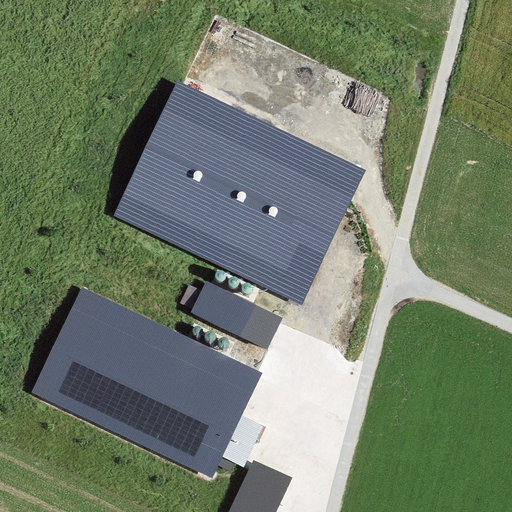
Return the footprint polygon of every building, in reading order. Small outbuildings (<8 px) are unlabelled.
[(362,171),(174,84),(112,215),(300,303),(362,171)] [(193,307),(191,312),(242,335),(257,302),(207,278),(202,290),(189,284),(181,301),(193,307)] [(261,367),(83,289),(36,396),(215,474),(223,456),(244,465),(263,423),(241,413),(261,367)] [(190,329),(191,331),(192,333),(194,334),(196,335),(199,335),(201,334),(202,332),(203,330),(204,328),(203,326),(202,324),(200,322),(198,321),(196,321),(194,322),(192,323),(190,325),(190,327),(190,329)] [(204,334),(205,336),(206,338),(208,339),(210,339),(212,339),(214,338),(215,337),(216,335),(217,333),(216,331),(215,330),(214,328),(212,327),(210,327),(208,327),(207,329),(205,330),(204,332),(204,334)] [(222,344),(224,344),(226,344),(227,343),(228,341),(229,339),(229,338),(228,336),(227,335),(225,334),(224,334),(222,334),(221,335),(219,336),(218,337),(218,339),(218,341),(219,342),(221,344),(222,344)] [(276,511),(289,479),(249,464),(230,511),(276,511)]
